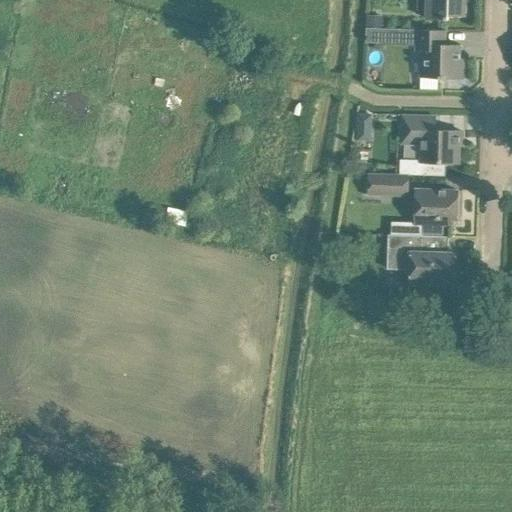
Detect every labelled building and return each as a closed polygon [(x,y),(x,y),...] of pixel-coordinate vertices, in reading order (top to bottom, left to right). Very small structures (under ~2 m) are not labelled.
[(427,0),(427,18),(449,19),(449,16),(466,16),(466,0),(427,0)] [(368,15),(368,27),(381,28),(383,28),(384,15),(368,15)] [(383,42),(383,28),(381,28),(368,27),(367,42),(383,42)] [(416,50),(422,50),(421,77),(464,79),(465,58),(461,58),(461,44),(446,44),(446,30),(417,29),(416,50)] [(358,113),(357,140),(372,140),(373,113),(358,113)] [(404,116),(403,138),(423,138),(422,160),(402,159),(401,174),(447,176),(447,162),(459,163),(460,137),(463,137),(463,131),(435,130),(436,117),(404,116)] [(369,194),(408,195),(409,174),(370,173),(369,194)] [(423,224),(423,234),(443,234),(443,225),(452,225),(452,218),(458,219),(459,190),(417,189),(416,224),(423,224)] [(423,235),(393,234),(392,234),(389,234),(388,268),(411,269),(410,284),(456,285),(457,252),(449,252),(449,236),(444,236),(423,235)]
